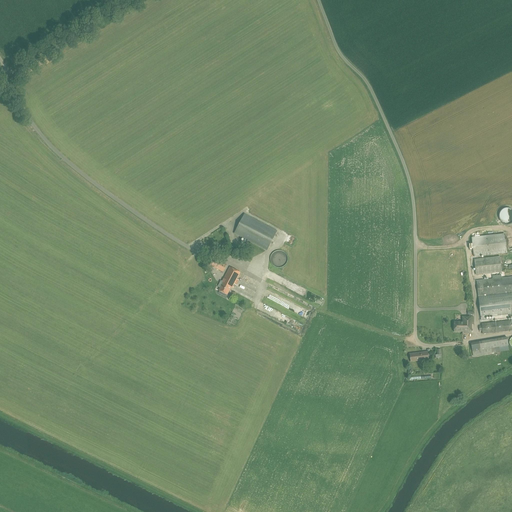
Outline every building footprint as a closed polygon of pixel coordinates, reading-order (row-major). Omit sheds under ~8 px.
[(234,233),(267,251),(277,231),(244,213),(234,233)] [(471,237),(474,256),(506,252),(504,233),(471,237)] [(277,268),(280,268),(283,267),(285,265),(286,263),(287,261),(287,259),(287,256),(286,255),(285,253),(283,252),(281,251),(279,251),(278,251),(276,251),(274,252),(272,253),(271,255),(270,258),(270,260),(271,262),(272,265),(275,267),(277,268)] [(474,259),(476,275),(502,272),(500,256),(474,259)] [(210,265),(223,272),(226,265),(213,258),(210,265)] [(227,295),(231,287),(232,288),(234,284),(236,285),(239,280),(237,279),(241,272),(230,267),(222,281),(221,281),(218,287),(220,288),(219,291),(220,291),(219,292),(220,293),(224,296),(226,295),(226,294),(227,295)] [(511,276),(476,280),(478,296),(511,292),(511,276)] [(479,306),(481,318),(511,314),(511,293),(478,297),(479,306)] [(462,333),(472,334),(472,323),(474,323),(474,317),(463,317),(463,321),(454,321),(454,332),(462,332),(462,333)] [(511,319),(481,323),(483,334),(511,330),(511,319)] [(472,351),(473,356),(509,350),(508,345),(507,337),(471,343),(472,351)] [(410,354),(411,362),(429,359),(428,353),(422,354),(422,352),(410,354)]
